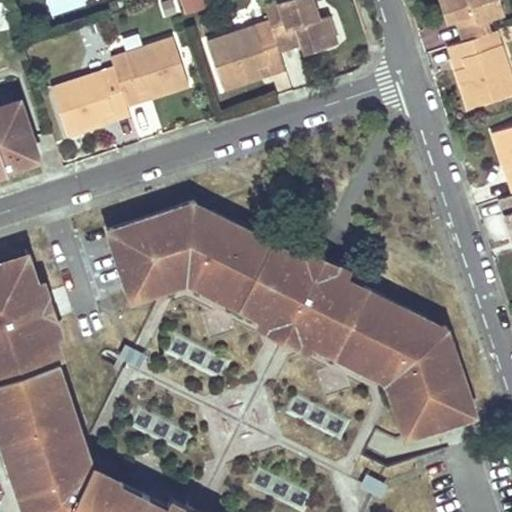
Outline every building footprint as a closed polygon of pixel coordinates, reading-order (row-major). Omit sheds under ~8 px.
[(173,0),(168,0),(161,2),(166,17),(178,13),(173,0)] [(208,9),(204,0),(181,0),(187,16),(208,9)] [(312,0),(276,0),(264,4),(269,19),(275,39),(278,50),(294,44),(292,36),(299,34),(301,41),(304,52),(337,41),(328,13),(318,16),(312,0)] [(440,0),(447,21),(457,18),(463,16),(465,23),(459,25),(464,39),(477,35),(489,31),(485,18),(506,11),(501,0),(440,0)] [(509,24),(506,11),(485,18),(489,31),(496,28),(509,24)] [(457,18),(459,25),(465,23),(463,16),(457,18)] [(269,19),(254,24),(260,43),(275,39),(269,19)] [(205,41),(221,88),(260,75),(257,66),(266,63),(268,71),(285,66),(278,50),(275,39),(260,43),(254,24),(205,41)] [(501,44),(496,28),(489,31),(477,35),(481,50),(501,44)] [(299,34),(292,36),(294,44),(301,41),(299,34)] [(458,69),(470,107),(511,93),(511,76),(501,44),(481,50),(477,35),(464,39),(449,44),(454,59),(463,57),(466,66),(458,69)] [(149,96),(188,83),(172,36),(110,56),(113,66),(120,85),(126,104),(140,99),(138,90),(146,87),(149,96)] [(463,57),(454,59),(458,69),(466,66),(463,57)] [(257,66),(260,75),(268,71),(266,63),(257,66)] [(113,66),(99,70),(105,90),(120,85),(113,66)] [(51,86),(67,133),(105,120),(103,112),(111,109),(114,117),(129,113),(126,104),(120,85),(105,90),(99,70),(51,86)] [(138,90),(140,99),(149,96),(146,87),(138,90)] [(0,162),(34,151),(15,96),(0,101),(0,100),(0,162)] [(111,109),(103,112),(105,120),(114,117),(111,109)] [(130,117),(114,123),(122,143),(138,137),(130,117)] [(511,125),(494,131),(507,169),(511,167),(511,177),(510,179),(511,186),(511,125)] [(511,193),(500,197),(508,222),(511,235),(511,193)] [(196,197),(175,204),(180,211),(196,206),(212,214),(214,207),(196,197)] [(164,286),(181,280),(170,245),(194,237),(215,247),(199,280),(214,288),(218,281),(267,305),(263,312),(274,328),(314,247),(299,240),(295,247),(292,255),(259,238),(256,228),(214,207),(212,214),(196,206),(180,211),(175,204),(131,219),(127,230),(114,233),(133,290),(162,280),(164,286)] [(127,230),(131,219),(111,225),(114,233),(127,230)] [(295,247),(256,228),(259,238),(292,255),(295,247)] [(325,253),(314,247),(274,328),(284,333),(296,339),(336,259),(325,253)] [(353,267),(336,259),(296,339),(317,339),(320,332),(369,357),(365,364),(379,371),(396,338),(418,349),(427,374),(393,387),(393,391),(398,403),(404,401),(414,430),(473,410),(454,344),(447,346),(441,330),(426,322),(428,315),(387,294),(377,298),(346,281),(349,275),(353,267)] [(22,260),(13,263),(20,285),(29,282),(22,260)] [(13,263),(0,267),(0,408),(1,412),(0,412),(0,432),(7,455),(73,442),(79,441),(78,437),(63,391),(57,394),(40,343),(47,341),(54,339),(43,306),(35,280),(29,282),(20,285),(13,263)] [(387,294),(349,275),(346,281),(377,298),(387,294)] [(447,323),(428,315),(426,322),(441,330),(447,346),(454,344),(447,323)] [(47,341),(40,343),(57,394),(63,391),(47,341)] [(73,442),(7,455),(16,481),(33,490),(47,485),(51,497),(44,511),(159,511),(111,488),(115,482),(88,467),(79,464),(73,442)] [(33,490),(16,481),(25,511),(43,511),(44,511),(51,497),(47,485),(33,490)] [(198,511),(192,509),(182,504),(181,506),(165,498),(162,505),(115,482),(111,488),(159,511),(198,511)]
